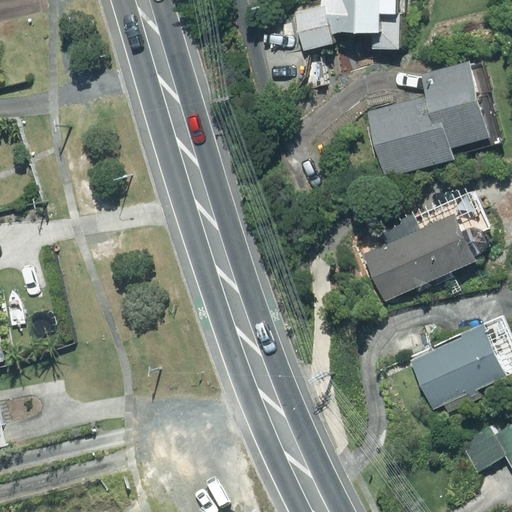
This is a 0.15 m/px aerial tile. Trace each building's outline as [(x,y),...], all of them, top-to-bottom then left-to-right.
[(406,49),(406,0),(325,0),(326,6),(299,12),(307,49),(339,42),(337,31),(368,31),(368,45),(378,45),(377,49),(406,49)] [(391,177),(463,159),(460,147),(497,137),(479,61),(430,73),(436,95),(375,111),(391,177)] [(472,229),(465,212),(367,253),(388,302),(486,261),(484,255),(489,253),(496,242),(490,230),(478,227),(472,229)] [(436,410),(511,378),(511,365),(494,323),(469,333),(471,337),(415,361),(436,410)] [(511,454),(511,426),(500,433),(511,454)] [(0,511),(67,511),(62,492),(0,510),(0,511)]
